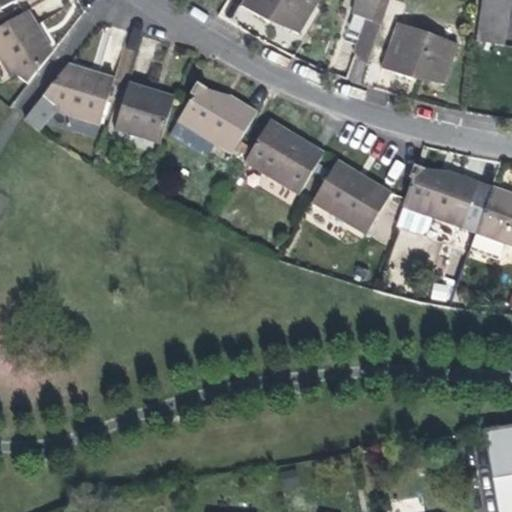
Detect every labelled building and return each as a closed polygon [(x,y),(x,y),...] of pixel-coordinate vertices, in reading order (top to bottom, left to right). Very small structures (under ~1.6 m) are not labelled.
[(0,0),(0,11),(18,0),(0,0)] [(247,0),(242,9),(259,19),(268,25),(271,21),(297,37),(319,0),(247,0)] [(359,17),(365,19),(382,25),(390,0),(358,0),(353,15),(359,17)] [(510,0),(482,0),(476,42),(503,46),(510,0)] [(27,85),(53,52),(42,45),(31,28),(37,25),(29,12),(0,28),(0,56),(12,77),(16,75),(27,85)] [(370,58),(382,25),(365,19),(354,53),(370,58)] [(42,33),(37,25),(31,28),(42,45),(53,52),(42,33)] [(398,26),(382,71),(401,77),(412,81),(414,76),(443,86),(457,46),(398,26)] [(69,64),(44,97),(58,108),(55,111),(100,126),(114,79),(99,74),(97,79),(78,74),(69,64)] [(97,79),(99,74),(88,70),(69,64),(78,74),(97,79)] [(159,145),(174,98),(159,100),(143,95),(145,89),(129,84),(114,131),(159,145)] [(196,86),(189,97),(192,99),(177,123),(231,156),(257,114),(229,98),(226,104),(222,101),(196,86)] [(158,93),(145,89),(143,95),(159,100),(174,98),(158,93)] [(42,127),(55,111),(58,108),(44,97),(29,116),(42,127)] [(38,132),(42,127),(29,116),(24,121),(38,132)] [(324,154),(296,138),(293,144),(276,134),(269,122),(244,164),(299,196),(324,154)] [(289,134),(269,122),(276,134),(293,144),(296,138),(289,134)] [(391,195),(364,179),(360,185),(343,174),(337,162),(312,204),(366,237),(391,195)] [(358,175),(337,162),(343,174),(360,185),(364,179),(358,175)] [(442,178),(412,168),(408,181),(411,182),(401,209),(402,210),(432,220),(476,235),(492,188),(465,179),(444,171),(442,178)] [(492,188),(476,235),(511,246),(511,201),(501,197),(492,188)] [(511,194),(492,188),(501,197),(511,201),(511,194)] [(427,234),(432,220),(402,210),(396,229),(420,237),(427,234)] [(511,259),(511,256),(511,246),(476,235),(471,252),(505,263),(509,262),(511,259)] [(432,283),(431,300),(450,301),(451,285),(432,283)] [(511,511),(511,427),(481,433),(493,511),(511,511)] [(296,472),(282,474),(284,488),(298,486),(296,472)]
